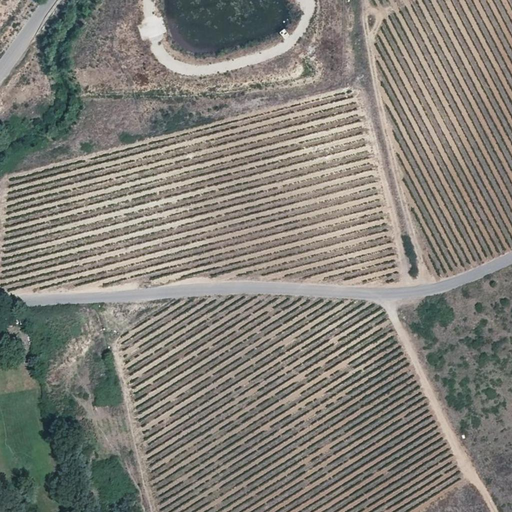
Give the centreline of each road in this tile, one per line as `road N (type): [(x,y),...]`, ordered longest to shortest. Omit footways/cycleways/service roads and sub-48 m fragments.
road 1 (unclassified): [(0,306),(230,286),(390,293),(461,278),(511,255)]
road 2 (track): [(310,0),(303,27),(283,48),(241,62),(195,72),(168,63),(154,46)]
